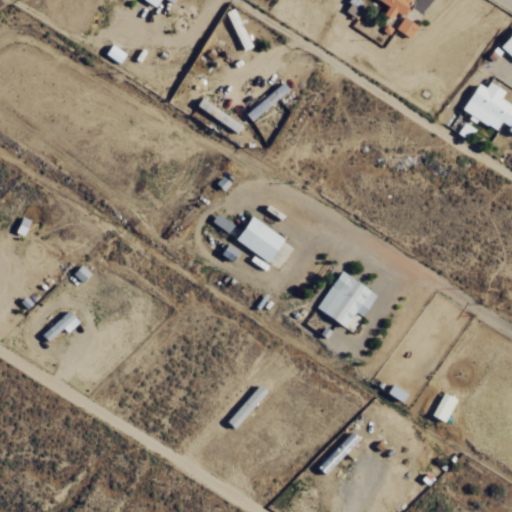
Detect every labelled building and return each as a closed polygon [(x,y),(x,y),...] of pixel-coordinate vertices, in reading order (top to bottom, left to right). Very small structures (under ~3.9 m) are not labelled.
[(348,0),(342,10),(353,18),(363,3),(357,0),(348,0)] [(411,0),(376,0),(386,6),(381,14),(389,19),(394,11),(401,16),(411,0)] [(250,46),(232,8),(223,12),(241,50),(250,46)] [(393,29),(408,38),(416,26),(401,17),(393,29)] [(511,29),(497,47),(511,59),(511,29)] [(102,54),(116,64),(124,53),(109,43),(102,54)] [(459,110),(468,115),(467,116),(493,131),(498,121),(507,126),(505,131),(511,134),(511,106),(498,99),(502,91),(486,81),(483,87),(475,83),(459,110)] [(243,114),(248,121),(286,89),(281,82),(243,114)] [(236,131),(240,123),(197,100),(192,108),(236,131)] [(455,134),(466,139),(472,128),(461,123),(455,134)] [(225,233),(231,225),(215,213),(209,221),(225,233)] [(281,240),(249,216),(232,239),(264,263),(281,240)] [(70,274),(80,283),(88,273),(79,265),(70,274)] [(360,315),(374,293),(338,270),(313,308),(342,326),(352,311),(360,315)] [(45,342),(60,328),(65,333),(76,322),(65,310),(39,336),(45,342)] [(232,429),(264,391),(256,384),(224,422),(232,429)] [(453,397),(440,392),(430,416),(444,421),(453,397)] [(356,439),(350,432),(336,447),(349,460),(357,452),(350,445),(356,439)]
